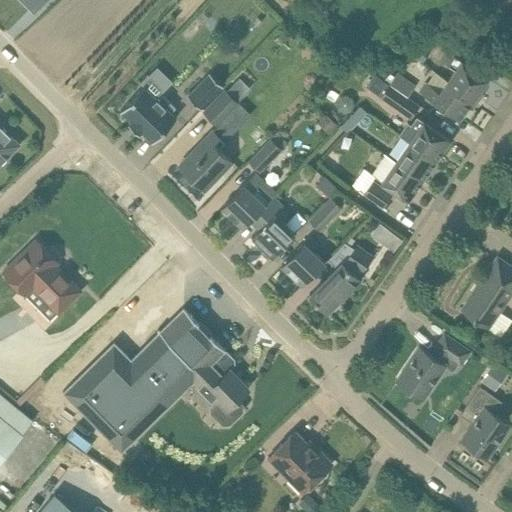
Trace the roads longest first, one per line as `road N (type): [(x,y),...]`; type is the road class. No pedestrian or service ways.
road 1 (unclassified): [(342,397),(0,51)]
road 2 (residential): [(511,138),(342,397)]
road 3 (unclassified): [(475,511),(342,397)]
